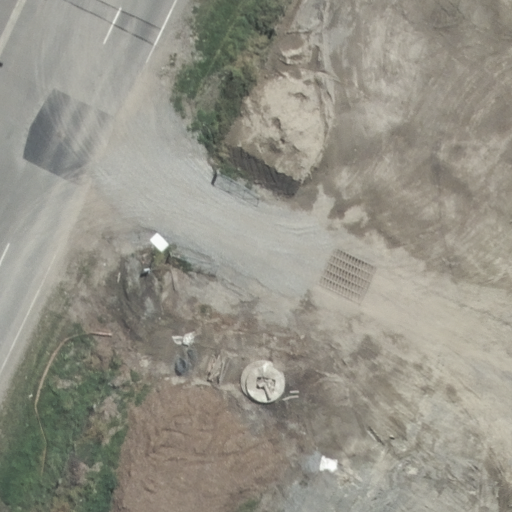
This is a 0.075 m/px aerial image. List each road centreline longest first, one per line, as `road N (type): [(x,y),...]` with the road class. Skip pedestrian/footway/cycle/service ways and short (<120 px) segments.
road 1 (residential): [(511,346),(56,136)]
road 2 (tertiary): [(121,0),(56,136)]
road 3 (tertiary): [(56,136),(0,257)]
